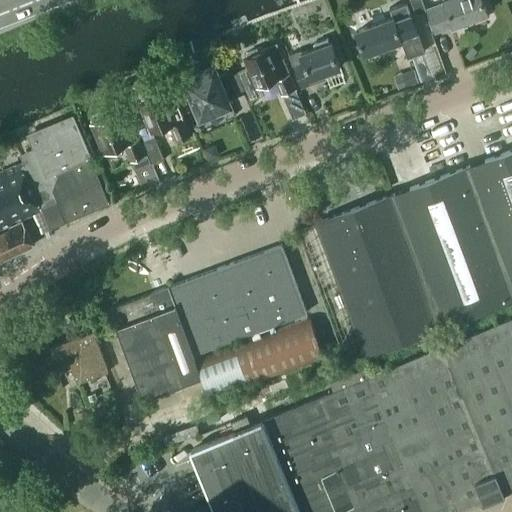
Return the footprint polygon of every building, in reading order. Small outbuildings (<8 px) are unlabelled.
[(393,16),(357,29),(365,52),(402,39),(408,56),(426,50),(408,0),(390,6),(393,16)] [(411,0),(417,13),(426,9),(422,0),(411,0)] [(436,32),(488,12),(483,0),(443,0),(444,2),(427,8),(436,32)] [(331,40),(302,51),(290,55),(297,76),(301,87),(326,78),(324,73),(341,67),(331,40)] [(246,54),(246,55),(243,57),(247,67),(239,71),(251,99),(262,94),(258,87),(276,80),(282,95),(296,89),(289,72),(288,73),(276,42),(246,54)] [(230,103),(227,98),(238,94),(228,72),(218,76),(214,67),(185,79),(201,115),(230,103)] [(184,118),(175,122),(162,92),(141,101),(155,132),(169,126),(176,142),(192,135),(184,118)] [(117,111),(93,121),(106,153),(124,145),(131,161),(146,154),(138,137),(130,141),(117,111)] [(28,136),(33,149),(20,154),(24,162),(22,163),(40,206),(57,199),(65,220),(110,202),(74,117),(28,136)] [(153,131),(141,135),(153,163),(164,159),(153,131)] [(221,155),(218,149),(209,145),(203,147),(208,160),(221,155)] [(511,149),(467,166),(511,288),(511,149)] [(22,163),(20,164),(20,162),(0,171),(0,227),(41,209),(40,206),(22,163)] [(315,221),(316,223),(298,230),(347,361),(365,354),(368,364),(390,355),(438,336),(435,328),(511,298),(511,288),(467,166),(384,197),(315,221)] [(0,260),(35,244),(34,243),(22,220),(0,231),(0,260)] [(176,303),(195,353),(307,312),(282,244),(169,285),(176,304),(176,303)] [(164,287),(151,292),(109,308),(116,326),(117,326),(143,398),(202,376),(194,356),(196,355),(195,353),(176,303),(176,304),(169,285),(164,287)] [(212,400),(326,358),(310,316),(196,358),(212,400)] [(511,316),(473,332),(511,426),(511,316)] [(78,382),(108,370),(93,330),(48,347),(58,372),(72,366),(78,382)] [(457,511),(511,489),(511,426),(473,332),(388,367),(384,359),(377,362),(377,361),(373,363),(373,364),(366,367),(365,366),(361,367),(362,368),(355,371),(354,370),(350,372),(351,373),(347,374),(346,374),(342,375),(343,376),(330,381),(333,390),(263,419),(263,420),(252,424),(236,431),(192,449),(217,511),(457,511)] [(236,431),(252,424),(248,416),(233,423),(236,431)]
